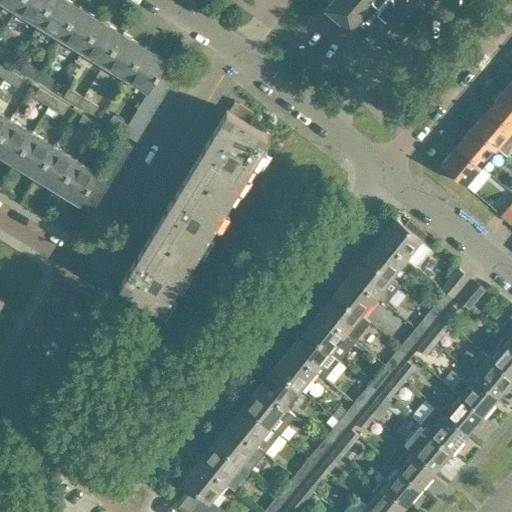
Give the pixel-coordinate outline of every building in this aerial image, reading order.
[(0,0),(15,9),(21,0),(0,0)] [(38,23),(52,0),(21,0),(15,9),(38,23)] [(60,37),(80,5),(71,0),(52,0),(38,23),(60,37)] [(331,0),(327,5),(365,37),(372,28),(391,44),(427,0),(331,0)] [(82,50),(101,18),(80,5),(60,37),(82,50)] [(104,64),(124,32),(101,18),(82,50),(104,64)] [(126,77),(145,45),(124,32),(104,64),(126,77)] [(12,50),(0,43),(0,55),(7,60),(12,50)] [(156,78),(163,67),(168,59),(145,45),(126,77),(148,91),(150,89),(156,78)] [(36,77),(41,69),(27,60),(22,69),(36,77)] [(11,69),(0,62),(0,73),(6,77),(11,69)] [(184,80),(163,67),(156,78),(177,91),(184,80)] [(20,86),(25,78),(11,69),(6,77),(20,86)] [(56,78),(41,69),(36,77),(51,87),(56,78)] [(177,91),(156,78),(150,89),(170,102),(177,91)] [(511,79),(503,90),(511,97),(511,79)] [(50,104),(55,96),(40,87),(35,95),(50,104)] [(80,104),(85,96),(70,87),(65,95),(80,104)] [(170,102),(150,89),(148,91),(149,91),(143,100),(164,113),(170,102)] [(511,97),(503,90),(488,109),(511,129),(511,97)] [(70,105),(55,96),(50,104),(65,113),(70,105)] [(99,105),(85,96),(80,104),(94,113),(99,105)] [(164,113),(143,100),(137,111),(157,124),(164,113)] [(234,194),(270,136),(248,123),(255,113),(236,101),(230,111),(227,110),(191,168),(234,194)] [(511,129),(488,109),(472,127),(497,148),(498,146),(508,155),(511,150),(511,129)] [(0,137),(12,118),(0,110),(0,137)] [(157,124),(137,111),(130,122),(151,135),(157,124)] [(94,131),(99,123),(84,114),(79,122),(94,131)] [(129,124),(114,115),(109,123),(123,132),(129,124)] [(0,156),(13,164),(34,131),(12,118),(0,137),(0,156)] [(151,135),(130,122),(129,124),(123,132),(144,145),(151,135)] [(113,132),(99,123),(94,131),(108,140),(113,132)] [(497,148),(472,127),(457,145),(481,166),(497,148)] [(35,178),(55,144),(34,131),(13,164),(35,178)] [(140,151),(120,138),(113,149),(134,162),(140,151)] [(56,191),(77,158),(55,144),(35,178),(56,191)] [(481,166),(457,145),(441,164),(466,185),(481,166)] [(134,162),(113,149),(107,160),(127,172),(134,162)] [(94,181),(100,172),(77,158),(56,191),(79,205),(80,203),(87,192),(94,181)] [(127,172),(107,160),(100,171),(120,183),(127,172)] [(198,253),(234,194),(191,168),(155,226),(198,253)] [(120,183),(100,171),(100,172),(94,181),(114,194),(120,183)] [(114,194),(94,181),(87,192),(107,205),(114,194)] [(107,205),(87,192),(80,203),(101,215),(107,205)] [(511,223),(511,222),(511,201),(501,214),(511,223)] [(395,218),(380,236),(407,258),(416,265),(431,246),(422,239),(405,225),(395,217),(395,218)] [(409,219),(405,225),(422,239),(426,233),(409,219)] [(162,311),(198,253),(155,226),(119,285),(162,311)] [(407,258),(380,236),(365,255),(391,276),(407,258)] [(365,255),(349,273),(376,295),(386,303),(401,284),(391,276),(365,255)] [(454,295),(469,276),(458,267),(443,286),(447,289),(454,295)] [(361,314),(362,313),(376,295),(349,273),(334,292),(361,314)] [(468,307),(483,289),(484,288),(475,281),(459,300),(468,307)] [(438,314),(454,295),(447,289),(431,309),(438,314)] [(371,320),(362,313),(361,314),(334,292),(319,311),(355,340),(371,320)] [(452,324),(463,311),(454,304),(444,317),(452,324)] [(423,333),(438,314),(431,309),(416,327),(423,333)] [(355,340),(319,311),(304,330),(340,359),(355,340)] [(511,312),(499,328),(497,332),(505,340),(506,339),(511,344),(511,312)] [(436,343),(447,330),(439,323),(428,336),(436,343)] [(408,352),(423,333),(416,327),(401,346),(408,352)] [(340,359),(304,330),(289,348),(316,370),(325,377),(340,359)] [(428,354),(436,343),(428,336),(418,347),(428,354)] [(511,344),(506,339),(505,340),(490,358),(511,376),(511,344)] [(393,370),(408,352),(401,346),(385,364),(393,370)] [(301,389),(316,370),(289,348),(274,367),(301,389)] [(511,379),(511,376),(490,358),(483,352),(473,364),(480,370),(475,376),(498,396),(511,379)] [(406,381),(416,367),(407,360),(397,373),(406,381)] [(377,389),(393,370),(385,364),(370,383),(377,389)] [(286,407),(286,406),(301,389),(274,367),(259,386),(286,407)] [(396,392),(406,381),(397,373),(387,385),(396,392)] [(498,396),(475,376),(469,383),(461,377),(452,388),(459,394),(482,414),(498,396)] [(362,407),(377,389),(370,383),(355,401),(362,407)] [(280,434),(295,415),(296,413),(286,406),(286,407),(259,386),(244,404),(280,434)] [(378,420),(393,402),(382,391),(366,410),(375,418),(378,420)] [(482,414),(459,394),(444,413),(467,432),(482,414)] [(347,426),(362,407),(355,401),(340,420),(347,426)] [(280,434),(244,404),(229,423),(255,445),(256,444),(265,452),(280,434)] [(467,432),(444,413),(436,406),(420,424),(451,451),(467,432)] [(375,418),(366,410),(356,423),(365,430),(375,418)] [(331,444),(347,426),(340,420),(324,438),(331,444)] [(229,423),(213,442),(240,464),(250,471),(265,452),(256,444),(255,445),(229,423)] [(451,451),(420,424),(405,440),(414,448),(413,450),(436,469),(451,451)] [(344,455),(360,435),(352,428),(336,447),(344,455)] [(316,463),(331,444),(324,438),(309,457),(316,463)] [(213,442),(198,460),(226,482),(235,490),(250,471),(240,464),(213,442)] [(330,472),(344,455),(336,447),(321,465),(330,472)] [(436,469),(413,450),(397,468),(420,487),(436,469)] [(301,481),(316,463),(309,457),(294,476),(301,481)] [(226,482),(198,460),(183,480),(194,489),(204,497),(210,502),(212,500),(226,482)] [(420,487),(397,468),(382,486),(405,506),(420,487)] [(314,492),(325,478),(316,471),(305,484),(314,492)] [(285,500),(301,481),(294,476),(278,494),(285,500)] [(299,510),(314,492),(305,484),(290,503),(299,510)] [(399,511),(405,506),(382,486),(376,493),(371,489),(361,500),(366,504),(366,505),(374,511),(399,511)] [(191,511),(204,497),(194,489),(179,507),(184,511),(191,511)] [(275,511),(285,500),(278,494),(263,511),(275,511)] [(208,511),(216,503),(212,500),(210,502),(204,497),(191,511),(208,511)] [(225,511),(226,511),(216,503),(208,511),(225,511)] [(297,511),(299,510),(290,503),(281,511),(297,511)]
